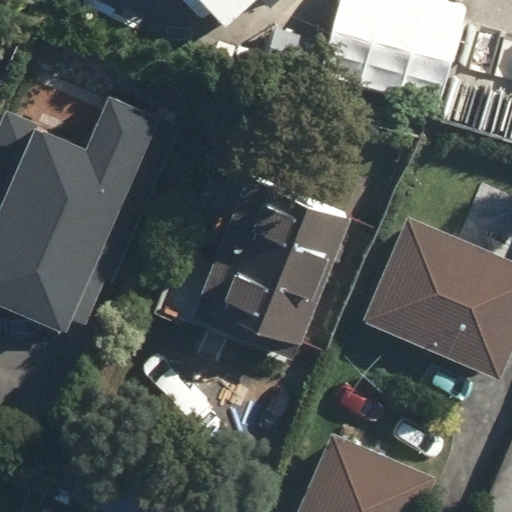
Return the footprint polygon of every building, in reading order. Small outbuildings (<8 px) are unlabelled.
[(470,0),(331,0),(313,74),(443,106),(470,0)] [(92,106),(13,72),(0,101),(0,306),(61,333),(159,112),(101,86),(92,106)] [(355,206),(250,161),(187,307),(292,352),(355,206)] [(511,265),(392,215),(350,316),(497,378),(511,341),(511,265)] [(327,424),(288,511),(420,511),(438,473),(327,424)] [(54,493),(104,511),(146,511),(164,468),(77,434),(54,493)]
